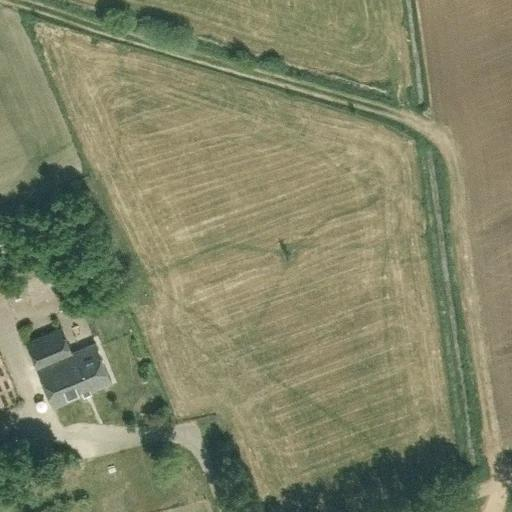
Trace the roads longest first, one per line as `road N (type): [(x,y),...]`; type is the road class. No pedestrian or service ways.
road 1 (track): [(15,0),(409,120)]
road 2 (track): [(409,120),(437,136),(452,166),(497,483)]
road 3 (track): [(409,120),(400,71),(317,17)]
